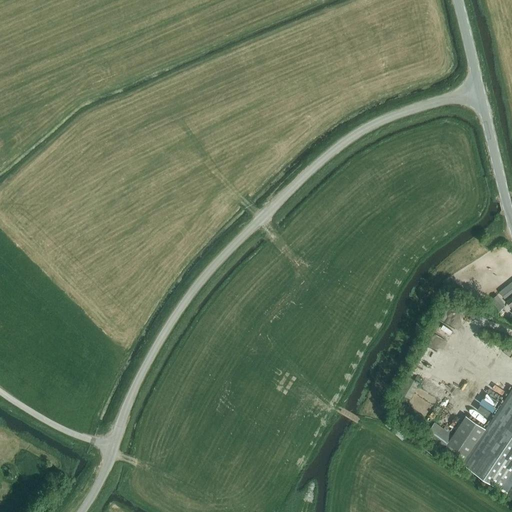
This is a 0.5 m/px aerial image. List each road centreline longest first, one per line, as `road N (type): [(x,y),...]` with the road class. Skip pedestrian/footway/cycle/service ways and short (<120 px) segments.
road 1 (unclassified): [(81,511),(148,358),(221,256),(354,135),(383,118),(479,90)]
road 2 (tertiary): [(511,222),(479,90)]
